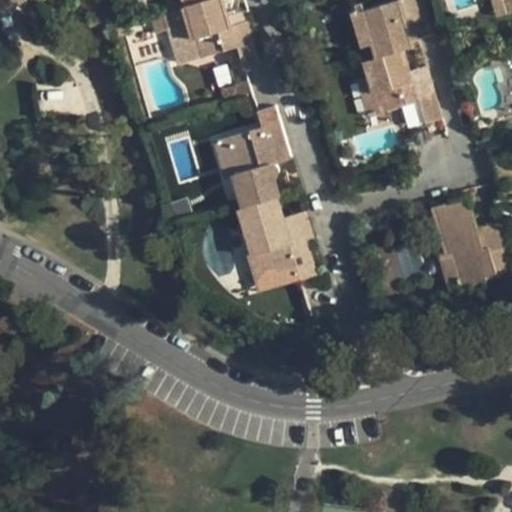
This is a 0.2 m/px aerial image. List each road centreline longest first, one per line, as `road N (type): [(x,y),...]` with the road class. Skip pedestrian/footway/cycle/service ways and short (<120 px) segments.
road 1 (residential): [(374,390),(313,400),(237,387),(0,253)]
road 2 (residential): [(324,204),(469,161),(437,48)]
road 3 (residential): [(261,0),(324,204)]
road 4 (residential): [(324,204),(374,390)]
road 5 (residential): [(511,362),(374,390)]
